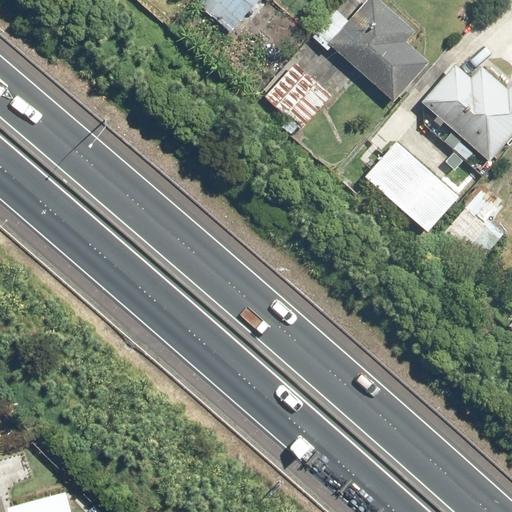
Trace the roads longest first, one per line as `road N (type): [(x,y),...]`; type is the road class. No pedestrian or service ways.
road 1 (motorway): [(0,63),(284,289),(511,502)]
road 2 (motorway): [(421,511),(0,135)]
